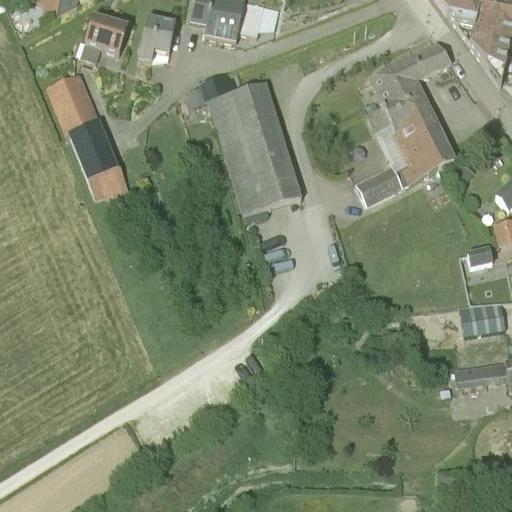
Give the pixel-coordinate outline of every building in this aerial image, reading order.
[(94,2),(94,0),(55,0),(55,23),(77,12),(78,5),(86,6),(94,2)] [(263,11),(242,7),(242,10),(225,7),(226,4),(206,0),(195,0),(188,27),(204,30),(202,44),(234,51),(237,40),(256,44),(263,11)] [(468,51),(484,74),(498,93),(500,92),(509,48),(511,48),(511,5),(487,0),(432,0),(447,21),(455,31),(455,32),(468,50),(468,51)] [(77,56),(82,57),(78,67),(96,72),(100,58),(118,64),(127,35),(92,24),(84,51),(79,49),(77,56)] [(167,64),(175,31),(146,25),(136,69),(153,73),(156,61),(167,64)] [(422,84),(449,69),(436,50),(411,63),(422,84)] [(390,132),(396,145),(401,143),(434,127),(414,87),(422,84),(411,63),(367,85),(380,114),(365,122),(374,140),(390,132)] [(99,126),(91,129),(74,84),(45,94),(63,140),(66,139),(94,207),(110,200),(112,204),(128,198),(119,175),(99,126)] [(206,90),(199,91),(199,92),(204,109),(209,107),(209,105),(234,98),(231,87),(227,88),(207,93),(206,90)] [(241,219),(300,207),(264,89),(234,98),(209,105),(209,107),(241,219)] [(199,92),(187,96),(193,112),(204,109),(199,92)] [(362,113),(366,120),(377,115),(374,108),(362,113)] [(408,190),(412,188),(453,167),(434,127),(401,143),(396,145),(408,172),(402,176),(408,190)] [(400,193),(390,172),(358,188),(367,208),(400,193)] [(511,186),(494,200),(505,213),(511,208),(511,186)] [(265,217),(252,221),(253,226),(267,222),(265,217)] [(511,226),(495,230),(498,250),(511,247),(511,226)] [(491,269),(488,255),(466,260),(469,273),(491,269)] [(463,344),(504,337),(499,311),(458,314),(463,344)] [(511,363),(504,365),(504,368),(454,376),(457,395),(507,387),(508,398),(511,397),(511,363)]
